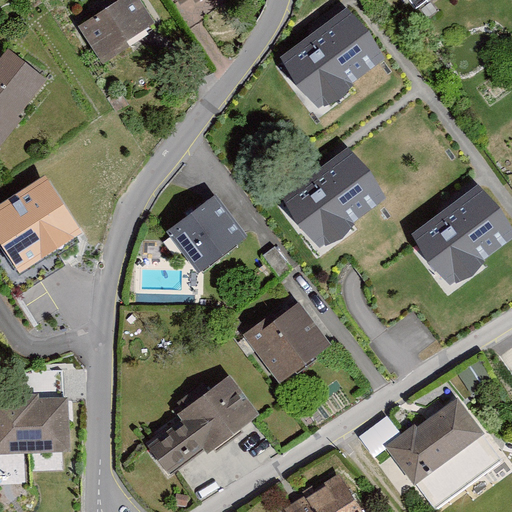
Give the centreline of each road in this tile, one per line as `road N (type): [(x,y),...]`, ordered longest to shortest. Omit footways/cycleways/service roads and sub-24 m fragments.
road 1 (residential): [(280,0),(245,62),(147,176),(118,232),(107,284),(97,511)]
road 2 (residential): [(511,320),(207,511)]
road 3 (unknown): [(451,358),(403,265),(401,241),(419,177),(415,156),(376,103)]
road 4 (unknown): [(372,43),(420,84),(511,200)]
